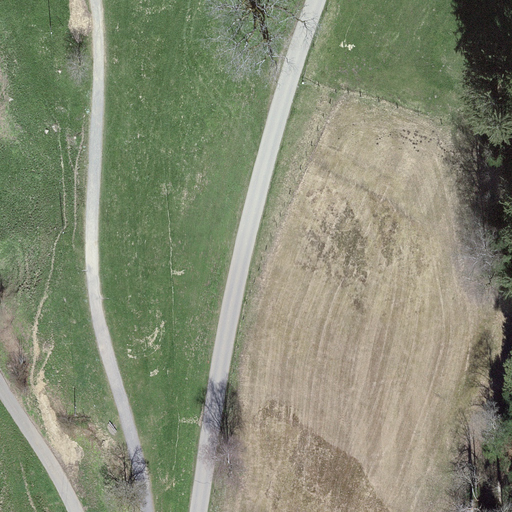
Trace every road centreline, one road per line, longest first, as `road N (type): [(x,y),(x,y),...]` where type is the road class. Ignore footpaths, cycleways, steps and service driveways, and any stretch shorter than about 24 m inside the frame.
road 1 (unclassified): [(325,0),(287,104),(226,332),(197,511)]
road 2 (track): [(141,511),(93,286),(95,0)]
road 3 (track): [(0,384),(78,511)]
